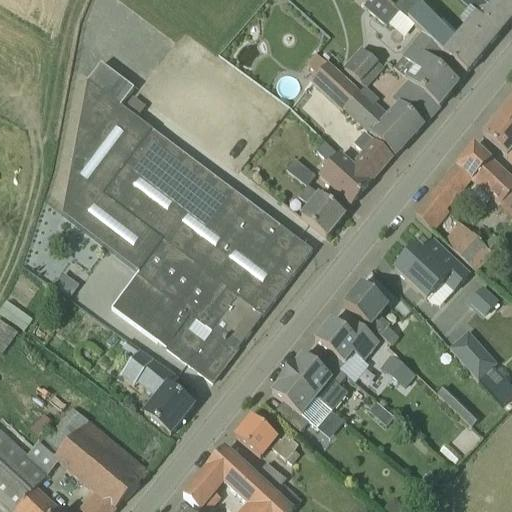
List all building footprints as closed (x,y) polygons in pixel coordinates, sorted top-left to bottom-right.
[(386,28),(397,14),(392,10),(381,0),(369,0),(363,9),(386,28)] [(442,56),(445,58),(466,76),(499,37),(475,16),(457,38),(454,40),(421,7),(425,3),(421,0),(400,0),(392,10),(397,14),(420,36),(442,56)] [(455,0),(475,16),(499,37),(511,21),(511,3),(508,0),(455,0)] [(457,88),(435,71),(445,58),(442,56),(420,36),(401,60),(392,72),(408,85),(439,111),(457,88)] [(343,71),(365,90),(366,91),(383,72),(377,66),(361,51),(356,57),(343,71)] [(358,94),(316,57),(306,67),(318,77),(311,85),(342,112),(358,94)] [(99,67),(86,84),(122,112),(136,95),(99,67)] [(61,217),(138,275),(136,278),(200,327),(227,292),(263,319),(311,255),(122,112),(86,84),(61,217)] [(376,108),(381,104),(363,90),(358,94),(342,112),(369,136),(395,160),(439,111),(408,85),(392,104),(396,108),(386,118),(376,108)] [(511,103),(497,120),(511,132),(511,103)] [(511,132),(497,120),(482,138),(511,163),(511,132)] [(352,167),(340,156),(319,180),(350,208),(392,160),(362,133),(352,145),(363,154),(352,167)] [(336,156),(325,145),(316,154),(327,165),(336,156)] [(511,181),(473,148),(415,219),(433,235),(449,216),(446,213),(469,186),(511,222),(511,181)] [(286,174),(306,190),(308,188),(315,179),(295,163),(286,174)] [(344,217),(308,188),(306,190),(298,200),(308,209),(299,219),(325,240),(344,217)] [(462,228),(445,247),(475,275),(492,256),(462,228)] [(442,286),(454,295),(469,279),(433,246),(423,257),(416,251),(395,274),(426,303),(442,286)] [(213,388),(237,355),(136,278),(112,311),(213,388)] [(70,302),(76,293),(60,281),(53,290),(70,302)] [(389,309),(360,287),(342,308),(370,330),(378,322),(389,309)] [(478,310),(490,297),(482,290),(470,302),(478,310)] [(227,292),(200,327),(237,355),(263,319),(227,292)] [(0,309),(0,317),(24,330),(29,319),(3,305),(0,309)] [(0,360),(17,336),(0,324),(0,360)] [(347,338),(330,324),(314,343),(332,358),(327,363),(329,365),(339,373),(352,356),(363,365),(378,347),(355,328),(347,338)] [(448,352),(477,384),(495,368),(466,336),(448,352)] [(178,382),(127,346),(122,354),(134,363),(120,383),(134,393),(137,389),(153,401),(141,416),(169,439),(194,408),(171,390),(178,382)] [(286,377),(321,406),(334,417),(349,399),(340,391),(346,383),(348,380),(339,373),(329,365),(328,367),(321,375),(301,359),(286,377)] [(415,379),(390,359),(379,373),(405,393),(415,379)] [(321,406),(286,377),(268,400),(282,411),(276,419),(300,439),(309,429),(304,426),(321,406)] [(471,431),(480,422),(484,418),(448,385),(445,389),(436,397),(471,431)] [(72,411),(37,448),(57,466),(98,501),(111,511),(115,511),(148,475),(89,425),(89,426),(72,411)] [(251,420),(234,441),(260,462),(270,451),(291,468),(299,458),(294,454),(298,449),(285,438),(280,444),(251,420)] [(0,503),(9,511),(17,511),(36,491),(57,466),(37,448),(36,447),(26,457),(0,433),(0,503)] [(243,511),(289,511),(254,480),(224,453),(182,499),(196,511),(202,511),(224,489),(246,509),(243,511)] [(266,466),(254,480),(289,511),(293,511),(301,503),(282,486),(285,483),(266,466)] [(439,484),(429,475),(421,485),(430,493),(439,484)] [(87,511),(58,511),(36,491),(17,511),(111,511),(98,501),(87,511)]
